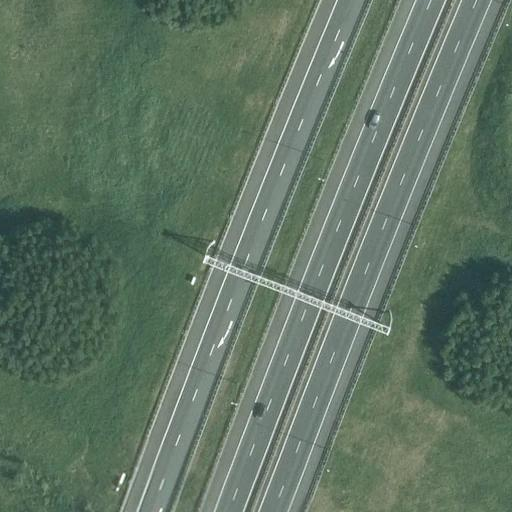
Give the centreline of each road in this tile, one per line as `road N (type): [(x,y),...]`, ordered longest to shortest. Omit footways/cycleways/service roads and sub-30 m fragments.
road 1 (motorway): [(275,511),(479,0)]
road 2 (motorway): [(431,0),(229,511)]
road 3 (motorway): [(350,0),(149,511)]
